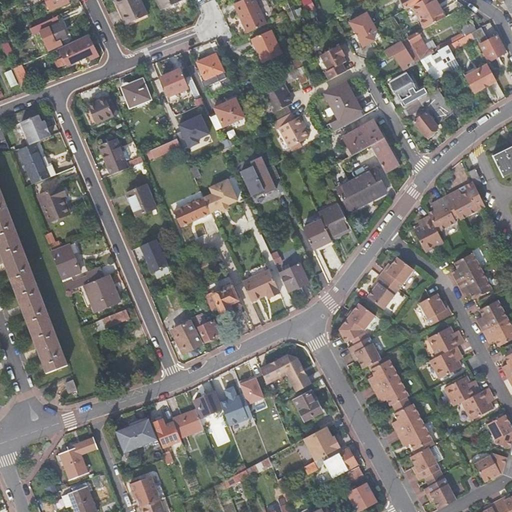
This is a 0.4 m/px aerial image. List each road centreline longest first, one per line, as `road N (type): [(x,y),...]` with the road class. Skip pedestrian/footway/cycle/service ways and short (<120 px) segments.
road 1 (residential): [(54,90),(176,381)]
road 2 (residential): [(511,419),(433,274),(383,232)]
road 3 (residential): [(306,320),(400,508)]
road 4 (residential): [(306,320),(176,381)]
road 5 (residential): [(121,65),(220,30),(205,0)]
road 6 (residential): [(425,178),(360,66)]
